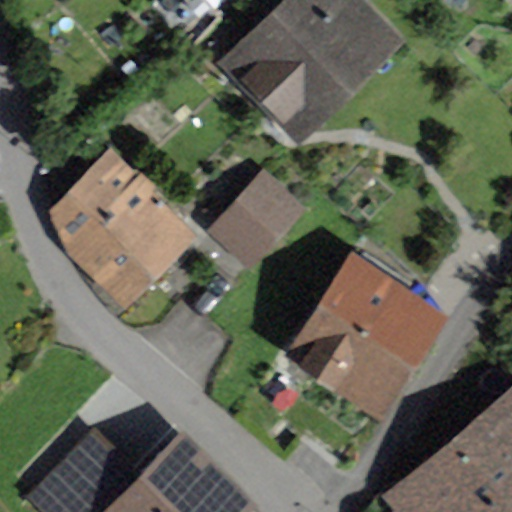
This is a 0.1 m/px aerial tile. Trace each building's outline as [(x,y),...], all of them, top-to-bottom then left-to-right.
[(346,0),(299,0),(239,59),(298,119),(382,36),(346,0)] [(91,186),(57,219),(123,284),(179,225),(133,181),(137,176),(109,149),(81,177),(91,186)] [(263,238),(294,205),(260,174),(216,225),(239,246),(254,230),(263,238)] [(364,251),(305,339),(315,345),(306,358),(368,399),(421,319),(395,302),(409,281),(364,251)] [(511,511),(511,405),(394,504),(400,511),(511,511)] [(106,511),(103,509),(99,511),(224,511),(239,497),(189,448),(173,464),(159,451),(128,483),(134,489),(111,511),(106,511)]
